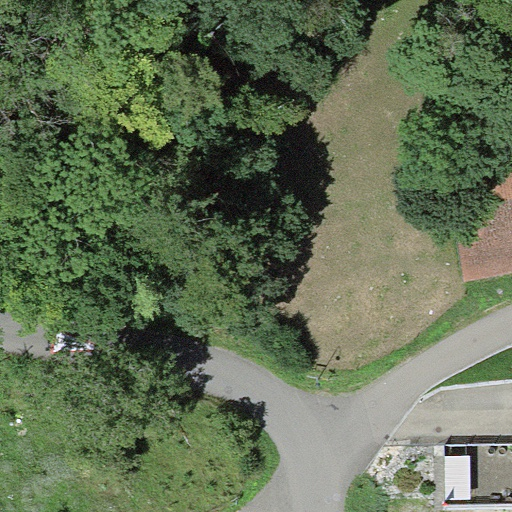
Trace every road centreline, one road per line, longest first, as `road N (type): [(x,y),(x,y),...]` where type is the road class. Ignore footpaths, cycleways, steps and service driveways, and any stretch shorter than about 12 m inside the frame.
road 1 (residential): [(315,447),(233,393),(0,344)]
road 2 (residential): [(511,328),(315,447)]
